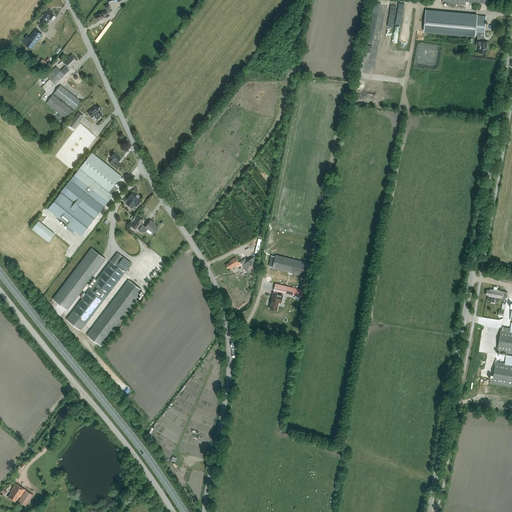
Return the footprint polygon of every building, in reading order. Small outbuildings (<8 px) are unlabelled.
[(105,17),(105,15),(109,13),(108,13),(112,11),(110,7),(109,4),(105,5),(107,10),(103,12),(103,11),(99,13),(99,14),(95,16),(97,20),(101,18),(101,19),(105,17)] [(42,19),(41,19),(46,22),(47,23),(50,19),(51,19),(54,15),(49,11),(50,10),(47,8),(43,13),(43,14),(40,18),(42,19)] [(387,21),(379,20),(376,43),(383,44),(384,40),(387,40),(388,37),(391,38),(395,11),(389,10),(387,21)] [(477,36),(484,36),(486,16),(479,15),(477,15),(426,10),(424,32),(475,36),(477,36)] [(36,29),(34,32),(28,40),(25,44),(32,49),(38,40),(42,34),(36,29)] [(477,39),(476,45),(479,45),(479,52),(486,53),(487,42),(484,41),(484,36),(477,36),(477,39)] [(56,67),(46,76),(55,85),(64,75),(70,69),(74,65),(74,64),(77,60),(72,55),(68,59),(67,58),(63,63),(66,66),(60,71),(59,70),(56,67)] [(42,58),(39,62),(45,66),(48,62),(42,58)] [(67,119),(73,111),(55,98),(57,96),(74,109),(80,101),(60,86),(46,103),(67,119)] [(99,111),(101,109),(98,105),(96,107),(95,106),(87,113),(93,119),(95,117),(97,119),(102,115),(99,111)] [(84,116),(78,112),(68,124),(74,129),(84,116)] [(114,152),(111,157),(113,159),(111,162),(113,164),(113,165),(118,169),(121,165),(118,162),(121,158),(114,152)] [(61,193),(48,209),(81,235),(117,191),(113,187),(121,175),(92,153),(62,193),(61,193)] [(132,208),(135,205),(136,206),(141,200),(132,192),(125,202),(126,203),(132,208)] [(132,226),(136,230),(143,220),(138,217),(132,226)] [(48,242),(54,234),(37,220),(31,228),(48,242)] [(159,227),(153,222),(154,222),(151,220),(146,227),(143,225),(139,230),(142,232),(144,229),(147,231),(149,228),(155,233),(159,227)] [(72,233),(75,230),(68,225),(66,228),(72,233)] [(67,310),(106,259),(91,248),(53,299),(67,310)] [(116,266),(123,257),(117,252),(110,261),(116,266)] [(272,268),(301,275),(307,276),(310,263),(275,255),(272,268)] [(255,267),(254,264),(258,262),(254,257),(247,262),(245,258),(241,260),(239,256),(236,258),(236,257),(229,261),(230,262),(225,265),(228,269),(229,267),(230,269),(240,263),(241,266),(242,265),(248,274),(252,271),(251,270),(255,267)] [(132,263),(123,257),(116,267),(110,262),(66,320),(81,331),(124,273),(132,263)] [(502,281),(511,282),(511,275),(503,274),(502,281)] [(142,289),(129,280),(87,335),(101,346),(140,295),(139,293),(142,289)] [(302,297),(304,290),(280,284),(278,291),(302,297)] [(488,295),(488,296),(505,299),(506,292),(490,289),(489,290),(487,290),(486,294),(488,295)] [(271,303),(270,309),(277,310),(279,302),(281,303),(283,295),(273,293),(270,303),(271,303)] [(497,352),(511,353),(511,330),(501,329),(497,352)] [(511,364),(496,361),(492,384),(511,387),(511,364)] [(174,438),(179,439),(183,428),(179,426),(176,435),(175,435),(174,438)] [(20,497),(25,491),(26,490),(16,483),(11,491),(12,491),(8,497),(15,502),(19,496),(20,497)] [(18,501),(25,506),(33,495),(26,490),(25,491),(18,501)]
